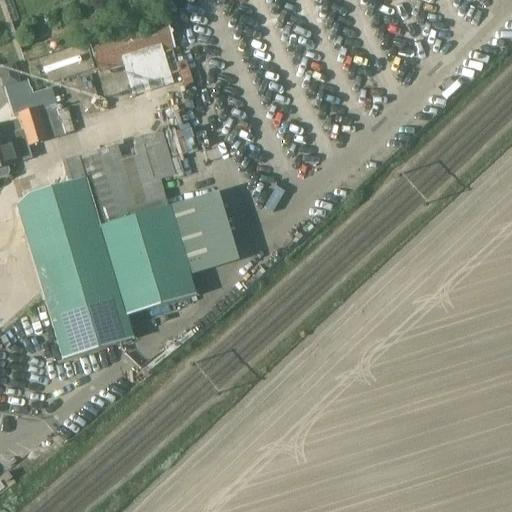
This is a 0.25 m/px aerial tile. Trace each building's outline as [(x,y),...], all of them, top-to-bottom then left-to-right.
[(164,17),(88,41),(98,74),(123,66),(121,57),(160,45),(163,53),(175,50),(164,17)] [(165,84),(184,81),(181,59),(162,62),(165,84)] [(14,64),(0,67),(0,80),(17,76),(14,64)] [(95,84),(102,109),(113,106),(106,81),(95,84)] [(170,112),(190,109),(188,90),(167,92),(170,112)] [(55,104),(39,109),(49,140),(66,136),(55,104)] [(49,140),(39,109),(15,116),(25,149),(49,142),(49,140)] [(164,114),(140,121),(142,129),(167,122),(164,114)] [(14,133),(11,134),(8,124),(0,126),(0,179),(6,177),(8,173),(6,168),(23,163),(14,133)] [(130,143),(106,150),(127,221),(168,208),(160,179),(172,176),(162,140),(141,147),(140,143),(131,146),(130,143)] [(31,202),(15,207),(61,362),(132,340),(125,317),(194,296),(168,208),(127,221),(106,150),(64,162),(70,183),(29,195),(31,202)] [(179,172),(210,169),(208,152),(191,153),(192,158),(178,160),(179,172)] [(34,462),(48,451),(40,442),(27,454),(34,462)]
